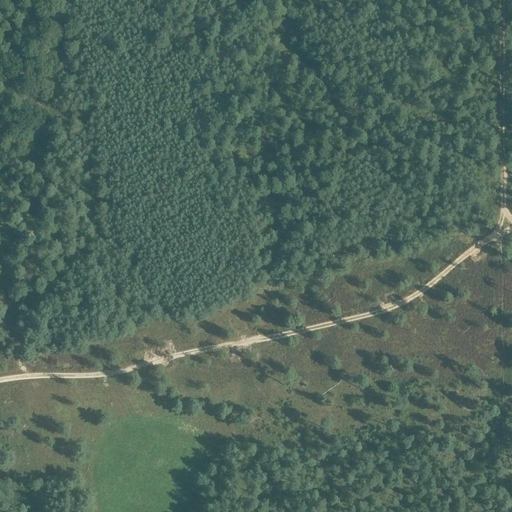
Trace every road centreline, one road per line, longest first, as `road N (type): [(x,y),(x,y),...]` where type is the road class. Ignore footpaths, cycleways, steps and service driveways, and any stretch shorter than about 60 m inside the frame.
road 1 (track): [(511,229),(471,245),(419,301),(140,379),(0,380)]
road 2 (track): [(503,0),(505,232)]
